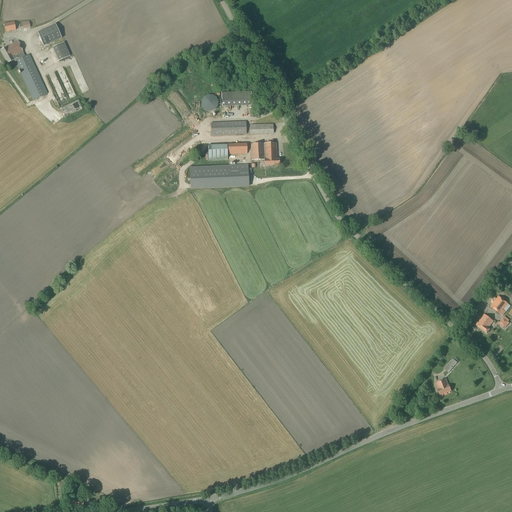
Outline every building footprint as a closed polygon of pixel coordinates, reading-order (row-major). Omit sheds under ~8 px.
[(5,32),(15,30),(14,22),(4,24),(5,32)] [(43,46),(45,45),(62,38),(55,24),(37,32),(43,46)] [(24,57),(22,53),(23,52),(17,41),(7,47),(0,50),(7,63),(14,60),(18,58),(17,56),(17,55),(19,59),(14,61),(33,101),(47,94),(29,54),(24,57)] [(58,61),(69,56),(64,43),(53,48),(58,61)] [(223,94),(224,107),(249,107),(249,93),(223,94)] [(209,111),(212,111),(213,110),(215,109),(216,108),(217,106),(218,104),(217,102),(217,100),(216,99),(214,97),(212,96),(210,95),(208,95),(206,96),(204,97),(203,99),(202,100),(201,102),(201,104),(202,106),(202,107),(204,109),(205,110),(207,111),(209,111)] [(211,136),(246,135),(246,122),(210,123),(211,136)] [(250,135),(273,134),(273,124),(250,125),(250,135)] [(277,159),(276,143),(250,144),(251,160),(264,160),(264,166),(279,165),(278,159),(277,159)] [(208,160),(227,159),(226,144),(207,145),(208,160)] [(228,154),(247,154),(246,144),(227,144),(228,154)] [(190,189),(248,187),(248,165),(189,168),(190,189)] [(511,300),(511,298),(511,295),(504,289),(501,292),(511,300)] [(502,316),(505,312),(510,306),(508,304),(498,296),(490,307),(502,316)] [(486,334),(489,330),(488,328),(493,322),(484,315),(476,325),(486,334)] [(500,324),(506,330),(511,322),(511,321),(506,317),(500,324)] [(448,373),(453,367),(457,363),(452,359),(443,369),(448,373)] [(448,385),(446,379),(435,383),(437,389),(437,390),(439,396),(451,391),(448,385)]
